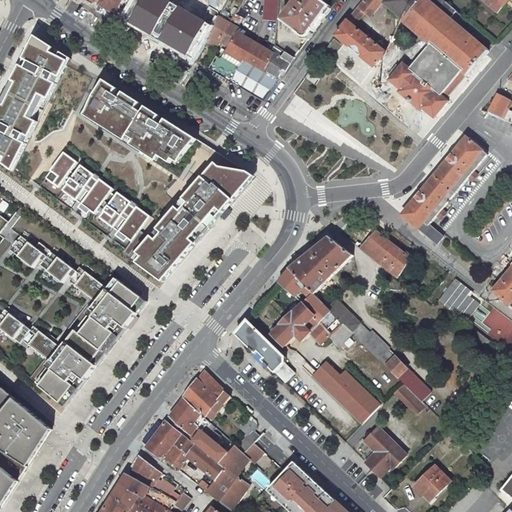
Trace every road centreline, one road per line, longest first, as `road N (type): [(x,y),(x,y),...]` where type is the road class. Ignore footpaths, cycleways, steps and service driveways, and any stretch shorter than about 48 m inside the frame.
road 1 (residential): [(300,199),(385,188),(401,178),(511,51)]
road 2 (secondary): [(31,0),(251,140)]
road 3 (tertiary): [(196,345),(376,511)]
road 4 (unknown): [(239,296),(357,429),(386,421),(411,441)]
road 5 (secondary): [(196,345),(78,511)]
road 6 (secondary): [(300,199),(290,237),(196,345)]
road 7 (residential): [(251,140),(346,0)]
